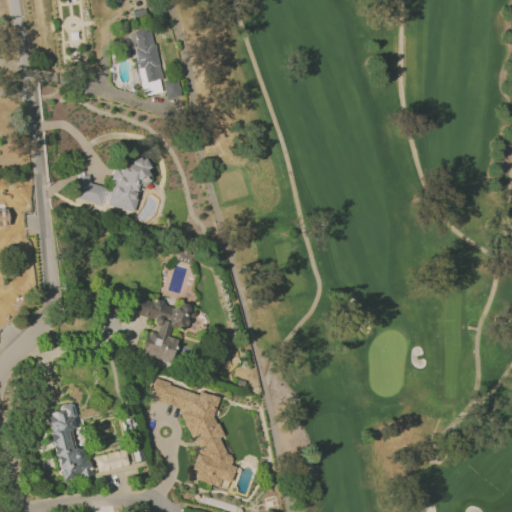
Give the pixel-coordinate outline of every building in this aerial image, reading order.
[(160,92),(158,80),(159,79),(150,28),(131,31),(142,95),(160,92)] [(162,82),(165,98),(180,95),(176,79),(162,82)] [(106,204),(132,211),(139,183),(143,184),(149,160),(132,156),(129,169),(113,165),(109,180),(112,181),(106,204)] [(101,203),(104,186),(88,183),(88,179),(76,176),(71,197),(101,203)] [(192,253),(175,251),(174,260),(191,262),(192,253)] [(170,361),(175,338),(167,337),(170,324),(187,328),(191,308),(132,295),(128,313),(154,319),(151,332),(144,330),(139,354),(170,361)] [(147,399),(181,409),(180,413),(197,450),(191,467),(197,481),(218,487),(220,479),(229,481),(234,466),(229,464),(229,462),(218,438),(221,436),(212,415),(217,397),(200,392),(198,392),(153,379),(147,399)] [(60,481),(91,475),(87,457),(82,458),(80,447),(70,449),(66,430),(73,429),(70,415),(74,414),(71,402),(58,405),(59,410),(46,412),(60,481)] [(127,466),(123,449),(93,456),(97,473),(127,466)]
